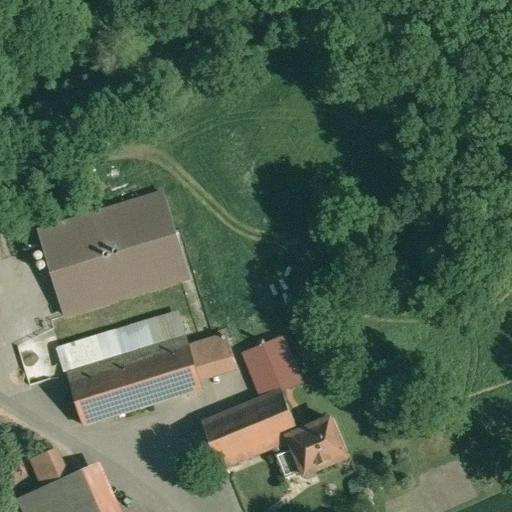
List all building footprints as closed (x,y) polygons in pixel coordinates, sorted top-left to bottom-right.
[(163,193),(40,231),(66,317),(189,279),(163,193)] [(61,354),(84,426),(202,389),(200,383),(190,347),(181,318),(61,354)] [(226,336),(190,347),(200,383),(237,371),(226,336)] [(282,338),(245,353),(264,399),(282,392),(301,384),(282,338)] [(264,399),(203,424),(221,467),(273,446),(273,444),(299,433),(282,392),(264,399)] [(299,433),(273,444),(273,446),(277,456),(276,456),(286,479),(303,472),(305,477),(348,459),(331,419),(299,433)] [(33,462),(45,488),(70,476),(59,450),(33,462)] [(45,488),(19,499),(25,511),(101,511),(83,471),(70,476),(45,488)]
